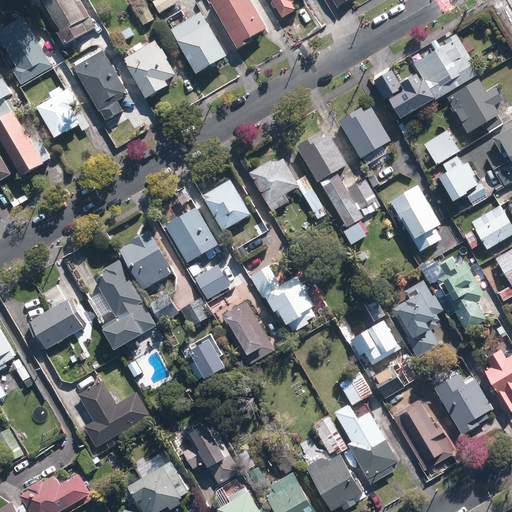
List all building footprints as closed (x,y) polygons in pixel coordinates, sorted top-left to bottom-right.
[(81,13),(74,0),(43,0),(57,26),(52,29),(60,43),(95,25),(87,10),(81,13)] [(146,0),(131,0),(143,23),(155,17),(146,0)] [(254,0),(214,0),(240,47),(253,40),(250,35),(269,25),(254,0)] [(270,0),(281,19),(297,10),(292,2),(295,0),(270,0)] [(229,54),(203,8),(168,28),(194,74),(229,54)] [(22,84),(51,66),(21,17),(0,30),(0,40),(16,67),(12,69),(22,84)] [(480,74),(458,37),(415,63),(437,99),(480,74)] [(176,75),(157,40),(123,58),(145,97),(167,85),(165,81),(176,75)] [(101,50),(73,66),(105,120),(122,110),(116,101),(127,94),(101,50)] [(390,70),(374,79),(385,98),(402,89),(390,70)] [(0,99),(10,94),(0,74),(0,99)] [(434,98),(423,80),(421,81),(417,74),(401,84),(405,91),(389,100),(400,118),(434,98)] [(480,79),(447,97),(468,134),(500,116),(494,105),(502,100),(495,87),(487,92),(480,79)] [(52,99),(37,107),(54,138),(85,121),(67,90),(62,93),(59,88),(49,94),(52,99)] [(364,106),(338,121),(360,159),(395,138),(376,106),(367,111),(364,106)] [(43,164),(13,111),(0,118),(0,141),(21,177),(43,164)] [(407,120),(397,127),(404,137),(414,130),(407,120)] [(511,178),(511,126),(488,140),(502,162),(486,171),(496,188),(511,178)] [(446,127),(416,146),(429,168),(460,149),(446,127)] [(323,130),(296,146),(346,229),(364,218),(335,172),(345,166),(323,130)] [(414,178),(417,169),(409,155),(368,177),(374,187),(400,173),(414,178)] [(271,160),(250,171),(271,210),(293,199),(289,192),(298,187),(282,159),(273,164),(271,160)] [(479,193),(458,159),(437,171),(457,206),(479,193)] [(377,200),(365,179),(349,188),(361,209),(377,200)] [(230,180),(203,196),(223,231),(250,215),(230,180)] [(433,225),(408,187),(381,204),(415,257),(436,243),(427,229),(433,225)] [(185,188),(174,195),(180,205),(192,198),(185,188)] [(511,233),(495,204),(461,224),(470,240),(478,235),(486,249),(511,233)] [(195,208),(165,225),(187,263),(217,246),(195,208)] [(164,269),(140,225),(127,231),(131,239),(114,247),(141,298),(160,289),(153,275),(164,269)] [(505,290),(511,285),(511,247),(488,262),(505,290)] [(112,319),(97,327),(108,350),(141,333),(129,310),(137,306),(110,255),(83,269),(95,293),(79,301),(89,320),(108,311),(112,319)] [(229,285),(217,265),(196,278),(208,298),(229,285)] [(270,266),(251,277),(273,312),(277,310),(286,324),(287,323),(293,331),(316,318),(310,308),(314,305),(297,277),(282,286),(270,266)] [(492,325),(464,270),(432,286),(460,341),(492,325)] [(435,314),(416,281),(397,292),(401,300),(384,311),(412,359),(436,345),(428,331),(434,327),(428,317),(435,314)] [(181,309),(193,328),(242,298),(235,287),(206,306),(201,297),(181,309)] [(167,294),(150,304),(161,324),(179,314),(167,294)] [(82,331),(61,296),(18,322),(38,356),(82,331)] [(277,351),(245,301),(222,315),(253,366),(277,351)] [(394,351),(374,317),(340,335),(375,399),(399,386),(383,357),(394,351)] [(203,335),(182,348),(200,379),(222,366),(203,335)] [(0,338),(0,361),(10,355),(0,338)] [(511,392),(511,352),(501,358),(494,346),(479,355),(486,367),(474,374),(500,417),(511,409),(511,397),(509,394),(511,392)] [(19,358),(12,363),(28,389),(36,385),(19,358)] [(137,361),(127,366),(134,381),(144,376),(137,361)] [(364,395),(348,366),(330,376),(347,405),(364,395)] [(459,383),(452,371),(424,386),(453,438),(482,421),(479,416),(486,412),(467,378),(459,383)] [(93,382),(69,396),(84,423),(74,428),(85,447),(141,416),(127,392),(106,404),(93,382)] [(448,456),(416,398),(381,418),(413,475),(448,456)] [(349,419),(340,405),(329,412),(348,442),(344,444),(364,476),(390,460),(379,442),(360,412),(349,419)] [(359,491),(320,417),(303,426),(320,457),(298,468),(321,511),(359,491)] [(236,475),(202,421),(176,437),(209,491),(236,475)] [(19,445),(9,428),(0,432),(0,447),(8,462),(18,456),(14,449),(19,445)] [(167,511),(190,501),(167,455),(121,478),(138,511),(167,511)] [(310,511),(287,470),(260,484),(264,492),(258,496),(266,511),(310,511)] [(46,473),(12,491),(23,511),(50,511),(72,501),(60,479),(52,483),(46,473)] [(256,511),(241,486),(208,505),(212,511),(256,511)] [(0,504),(0,511),(13,511),(7,501),(0,504)]
